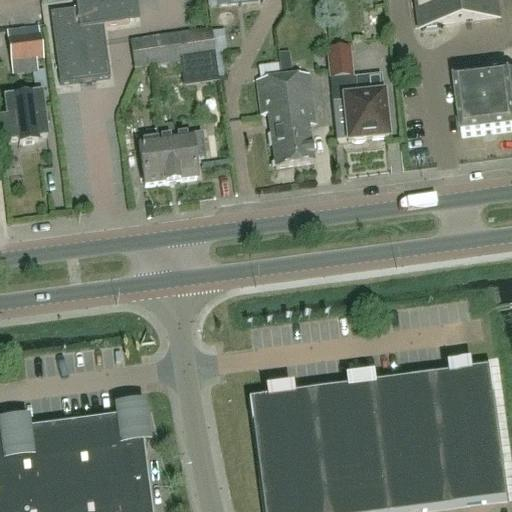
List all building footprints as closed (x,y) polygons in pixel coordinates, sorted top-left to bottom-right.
[(75,0),(77,11),(49,14),(59,86),(108,79),(102,28),(136,24),(132,0),(75,0)] [(216,0),(218,9),(265,4),(264,0),(216,0)] [(414,0),(418,29),(497,19),(494,0),(414,0)] [(165,37),(169,66),(179,64),(183,89),(218,84),(211,31),(165,37)] [(10,65),(42,61),(39,37),(7,41),(10,65)] [(145,69),(169,66),(165,37),(130,42),(133,71),(145,70),(145,69)] [(335,138),(347,137),(347,144),(351,144),(354,146),(363,146),(364,143),(386,140),(383,113),(385,110),(385,103),(383,101),(382,96),(380,97),(378,78),(353,81),(352,79),(349,50),(326,52),(335,138)] [(291,132),(296,169),(313,166),(308,129),(314,128),(307,77),(280,80),(284,114),(283,114),(285,123),(288,123),(289,132),(291,132)] [(511,78),(486,81),(493,137),(511,134),(511,78)] [(284,114),(280,80),(256,84),(261,119),(267,118),(275,172),(296,169),(291,132),(289,132),(288,123),(285,123),(283,114),(284,114)] [(455,85),(460,125),(462,141),(493,137),(486,81),(455,85)] [(46,140),(40,97),(4,102),(7,122),(0,122),(0,143),(0,146),(18,143),(19,146),(36,144),(36,141),(46,140)] [(158,133),(161,158),(155,159),(155,164),(161,163),(165,186),(165,188),(179,186),(179,184),(196,182),(193,161),(204,159),(201,137),(190,138),(190,137),(173,139),(171,126),(157,128),(158,133)] [(155,164),(155,159),(161,158),(158,133),(145,134),(147,143),(138,144),(145,189),(165,186),(161,163),(155,164)] [(440,360),(468,358),(467,346),(439,348),(440,360)] [(340,361),(341,376),(369,374),(368,360),(340,361)] [(262,389),(290,384),(288,371),(260,376),(262,389)] [(271,400),(267,401),(248,403),(262,511),(439,511),(508,503),(499,439),(491,372),(469,375),(469,379),(452,382),(451,378),(418,382),(390,386),(390,385),(368,388),(369,392),(361,393),(351,395),(351,391),(288,399),(289,403),(271,405),(271,400)] [(0,511),(150,511),(138,418),(0,436),(0,511)]
